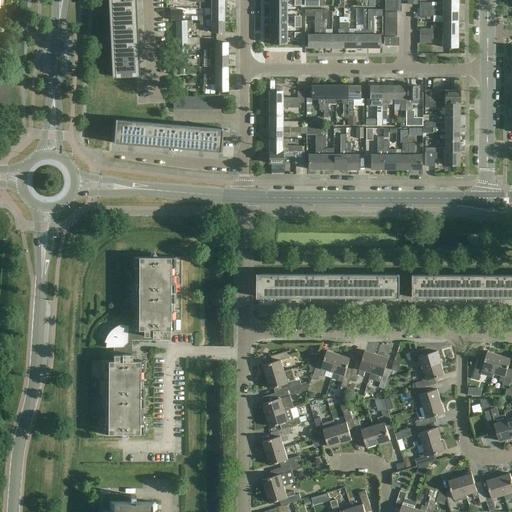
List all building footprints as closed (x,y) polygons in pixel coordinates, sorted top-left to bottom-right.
[(135,0),(108,0),(110,38),(112,77),(139,76),(135,0)] [(224,2),(224,0),(193,0),(194,1),(212,1),(212,9),(226,9),(226,2),(224,2)] [(270,0),(270,11),(286,11),(286,0),(270,0)] [(385,0),(386,11),(398,11),(402,11),(401,0),(385,0)] [(458,10),(458,0),(443,0),(443,3),(438,3),(438,5),(436,5),(436,2),(420,2),(420,10),(458,10)] [(207,15),(207,16),(198,16),(197,20),(200,20),(200,21),(224,21),(224,15),(226,15),(226,9),(212,9),(212,15),(207,15)] [(320,11),(320,48),(332,48),(332,35),(326,35),(326,29),(325,29),(325,20),(328,17),(328,9),(320,9),(320,11)] [(356,35),(356,48),(368,48),(368,9),(363,9),(363,29),(362,29),(362,35),(356,35)] [(368,9),(368,48),(381,48),(381,35),(373,35),(373,9),(368,9)] [(443,22),(458,22),(458,10),(420,10),(419,17),(431,17),(432,16),(443,16),(443,22)] [(170,11),(170,20),(181,20),(181,11),(170,11)] [(270,11),(270,22),(286,22),(286,11),(270,11)] [(314,11),(314,35),(308,35),(308,48),(320,48),(320,11),(314,11)] [(332,35),(332,48),(344,48),(344,17),(338,17),(338,35),(332,35)] [(344,17),(344,48),(356,48),(356,35),(349,35),(349,17),(344,17)] [(176,21),(177,54),(187,53),(186,21),(176,21)] [(207,25),(212,25),(212,33),(224,33),(224,21),(200,21),(200,25),(207,25)] [(270,22),(270,32),(286,32),(286,22),(270,22)] [(458,35),(458,22),(443,22),(443,29),(420,29),(420,35),(458,35)] [(270,32),(270,44),(286,44),(286,32),(270,32)] [(438,41),(443,41),(443,47),(458,48),(458,35),(420,35),(420,43),(432,43),(432,39),(438,39),(438,41)] [(204,55),(228,55),(228,43),(216,43),(216,49),(210,49),(210,50),(204,50),(204,55)] [(216,67),(228,67),(228,55),(204,55),(204,59),(210,59),(210,66),(216,66),(216,67)] [(228,67),(216,67),(216,73),(210,73),(210,74),(204,74),(204,79),(228,79),(228,67)] [(228,79),(204,79),(204,83),(210,84),(215,84),(215,91),(228,91),(228,79)] [(270,91),(270,103),(299,103),(304,103),(305,91),(298,91),(298,98),(283,98),(283,91),(282,91),(282,86),(276,86),(276,91),(270,91)] [(312,106),(312,99),(318,99),(318,103),(319,103),(319,110),(323,110),(324,110),(324,86),(312,86),(312,98),(306,98),(306,126),(322,126),(322,122),(313,122),(313,106),(312,106)] [(335,99),(336,99),(336,86),(324,86),(324,110),(323,110),(323,117),(328,117),(328,104),(335,104),(335,99)] [(348,86),(336,86),(336,99),(342,99),(342,104),(343,104),(343,117),(348,117),(348,116),(348,86)] [(360,86),(348,86),(348,116),(353,116),(353,99),(361,99),(360,86)] [(382,119),(383,119),(383,86),(370,86),(370,98),(366,98),(366,106),(377,106),(377,119),(366,119),(366,124),(367,126),(377,126),(377,125),(382,125),(382,119)] [(388,99),(394,99),(394,86),(383,86),(383,119),(386,119),(386,104),(388,104),(388,99)] [(406,110),(406,86),(394,86),(394,99),(394,104),(400,104),(400,110),(406,110)] [(419,86),(406,86),(406,110),(406,119),(413,119),(413,110),(412,110),(412,103),(419,103),(419,86)] [(426,90),(426,103),(460,103),(460,90),(439,90),(439,99),(434,99),(434,90),(426,90)] [(299,107),(299,103),(270,103),(269,115),(283,115),(283,108),(288,109),(288,107),(299,107)] [(460,116),(460,103),(426,103),(426,107),(445,107),(445,115),(460,116)] [(283,121),(283,115),(269,115),(269,127),(298,127),(298,121),(283,121)] [(460,128),(460,116),(445,115),(445,122),(438,122),(438,123),(433,123),(433,121),(425,121),(425,128),(433,128),(460,128)] [(115,142),(130,144),(150,145),(151,123),(117,120),(117,119),(116,119),(114,143),(115,143),(115,142)] [(150,145),(165,147),(185,149),(187,127),(151,123),(150,145)] [(219,152),(220,153),(222,128),(221,128),(221,130),(187,127),(185,149),(219,152)] [(283,139),(283,138),(283,132),(301,132),(301,127),(298,127),(269,127),(269,139),(283,139)] [(460,140),(460,128),(433,128),(433,132),(445,132),(445,140),(460,140)] [(334,170),(346,170),(346,143),(346,134),(340,134),(340,155),(334,155),(334,170)] [(308,170),(322,170),(321,136),(316,136),(316,155),(308,155),(308,170)] [(321,136),(322,170),(334,170),(334,155),(334,148),(326,148),(326,136),(321,136)] [(377,137),(377,155),(371,155),(371,170),(384,170),(384,140),(383,140),(383,137),(377,137)] [(287,138),(283,138),(283,139),(269,139),(269,151),(302,151),(302,145),(287,145),(287,138)] [(384,140),(384,170),(396,170),(396,155),(396,149),(388,149),(388,148),(389,148),(389,140),(384,140)] [(433,153),(460,153),(460,140),(445,140),(445,148),(433,148),(433,153)] [(346,143),(346,170),(359,170),(359,155),(352,155),(352,149),(350,149),(350,143),(346,143)] [(396,155),(396,170),(409,170),(409,143),(402,143),(402,155),(396,155)] [(409,143),(409,170),(422,170),(422,155),(414,155),(414,149),(413,149),(413,143),(409,143)] [(302,151),(269,151),(269,157),(268,157),(268,163),(269,163),(269,164),(285,164),(285,156),(295,156),(295,163),(304,163),(304,151),(302,151)] [(460,166),(460,153),(433,153),(425,153),(425,166),(435,166),(435,158),(444,158),(444,166),(460,166)] [(297,172),(297,164),(288,163),(288,172),(297,172)] [(279,179),(285,180),(287,167),(275,166),(274,175),(280,176),(279,179)] [(105,342),(107,343),(107,344),(106,345),(106,347),(114,347),(114,355),(114,361),(105,361),(104,434),(144,434),(144,361),(137,361),(137,354),(132,354),(132,340),(156,340),(156,337),(171,337),(172,330),(174,330),(175,257),(136,257),(135,330),(128,329),(128,325),(126,325),(124,326),(123,324),(123,326),(119,328),(115,330),(111,334),(109,337),(107,342),(105,341),(105,342)] [(259,298),(260,298),(260,296),(294,296),(294,274),(260,274),(260,273),(259,273),(259,298)] [(294,296),(310,296),(330,296),(330,275),(294,274),(294,296)] [(365,297),(385,297),(400,297),(400,298),(401,298),(401,274),(400,274),(400,275),(365,275),(365,297)] [(416,297),(430,297),(450,297),(450,275),(416,275),(416,274),(415,274),(415,298),(416,298),(416,297)] [(330,296),(345,297),(365,297),(365,275),(330,275),(330,296)] [(450,297),(465,297),(485,297),(485,275),(450,275),(450,297)] [(485,297),(501,297),(511,297),(511,275),(485,275),(485,297)] [(421,360),(423,368),(442,363),(438,351),(426,355),(424,349),(427,349),(427,348),(407,354),(409,361),(414,359),(415,362),(421,360)] [(267,377),(285,371),(282,360),(293,357),(291,350),(271,356),(272,357),(274,356),(276,361),(264,365),(267,377)] [(327,370),(334,372),(339,354),(327,350),(324,362),(319,361),(319,358),(318,358),(312,378),(319,380),(321,374),(325,375),(327,370)] [(372,372),(377,354),(366,350),(362,362),(356,361),(357,359),(353,371),(353,372),(351,378),(357,380),(361,369),(371,372),(372,372)] [(487,370),(494,373),(500,355),(488,351),(484,363),(479,362),(480,359),(479,359),(473,378),(480,381),(481,375),(485,376),(487,370)] [(351,358),(339,354),(334,372),(341,374),(340,377),(344,378),(341,387),(348,389),(351,378),(353,372),(353,371),(347,370),(351,358)] [(389,358),(377,354),(372,372),(371,372),(369,378),(381,382),(379,387),(386,389),(392,369),(391,369),(391,372),(386,370),(389,358)] [(511,359),(500,355),(494,373),(501,375),(499,381),(504,382),(502,387),(509,390),(510,386),(509,385),(511,377),(511,372),(508,371),(511,359)] [(445,375),(442,363),(423,368),(426,375),(422,376),(423,381),(415,383),(417,389),(424,387),(437,384),(437,383),(435,383),(433,378),(445,375)] [(285,371),(267,377),(271,388),(283,385),(284,390),(285,391),(291,389),(302,386),(300,379),(288,383),(285,371)] [(424,406),(441,401),(438,389),(426,393),(424,387),(417,389),(406,392),(408,398),(414,397),(415,400),(421,399),(424,406)] [(293,395),(291,389),(285,391),(284,390),(272,394),(272,395),(274,394),(276,399),(264,403),(267,415),(291,408),(287,397),(293,395)] [(445,413),(441,401),(424,406),(416,408),(419,420),(415,421),(417,427),(424,425),(424,426),(437,422),(437,421),(435,422),(433,416),(445,413)] [(294,416),(301,415),(298,405),(292,406),(294,416)] [(291,408),(267,415),(271,427),(283,423),(284,429),(291,427),(302,424),(300,418),(294,419),(291,408)] [(336,425),(341,443),(353,440),(349,428),(355,426),(353,419),(350,408),(343,410),(347,422),(336,425)] [(485,412),(492,434),(493,433),(492,431),(497,429),(501,441),(511,437),(511,435),(507,420),(506,414),(505,414),(505,415),(499,417),(497,408),(485,412)] [(374,425),(379,443),(391,440),(387,428),(393,426),(398,443),(399,443),(388,409),(381,411),(385,422),(374,425)] [(341,443),(336,425),(325,429),(321,417),(315,419),(320,436),(326,434),(329,447),(341,443)] [(379,443),(374,425),(362,429),(359,417),(353,419),(355,426),(359,439),(358,437),(364,435),(367,447),(379,443)] [(426,431),(424,426),(424,425),(417,427),(407,430),(396,433),(398,440),(408,437),(420,433),(424,444),(441,439),(438,427),(426,431)] [(293,433),(291,427),(284,429),(271,432),(271,433),(274,433),(275,438),(263,441),(267,453),(285,448),(283,442),(289,440),(287,435),(293,433)] [(318,434),(316,427),(309,429),(311,436),(318,434)] [(419,454),(421,458),(416,459),(418,466),(438,460),(437,459),(435,460),(433,455),(445,451),(441,439),(424,444),(426,452),(419,454)] [(285,448),(267,453),(271,465),(283,461),(284,467),(291,465),(302,462),(300,455),(288,459),(285,448)] [(293,471),(291,465),(284,467),(271,471),(274,470),(276,476),(264,480),(267,491),(285,486),(289,485),(285,474),(293,471)] [(481,503),(487,501),(485,494),(486,494),(482,481),(481,481),(482,484),(476,485),(473,473),(461,477),(466,495),(473,493),(474,499),(479,497),(481,503)] [(511,476),(511,473),(499,477),(505,495),(509,493),(510,497),(511,496),(511,476)] [(455,499),(466,495),(461,477),(449,480),(453,492),(448,494),(447,492),(446,492),(452,511),(459,510),(455,499)] [(491,493),(486,494),(485,494),(487,501),(491,511),(497,510),(494,498),(505,495),(499,477),(487,481),(491,493)] [(285,486),(267,491),(271,503),(283,500),(284,505),(282,505),(282,506),(302,500),(300,493),(296,495),(295,491),(287,493),(285,486)] [(352,508),(353,511),(366,511),(366,510),(371,508),(372,511),(372,510),(366,490),(360,492),(363,504),(352,508)] [(430,500),(436,501),(438,491),(433,490),(432,496),(431,496),(430,500)] [(400,511),(413,511),(415,508),(417,502),(406,498),(407,493),(401,491),(395,510),(396,508),(401,510),(400,511)] [(155,502),(142,502),(136,502),(136,496),(130,496),(130,502),(110,502),(110,511),(105,511),(160,511),(155,511),(155,502)] [(353,511),(352,508),(341,511),(337,499),(331,501),(334,511),(353,511)] [(340,507),(341,511),(362,503),(361,499),(340,507)] [(415,508),(413,511),(432,511),(436,502),(430,500),(428,506),(422,505),(421,510),(415,508)]
